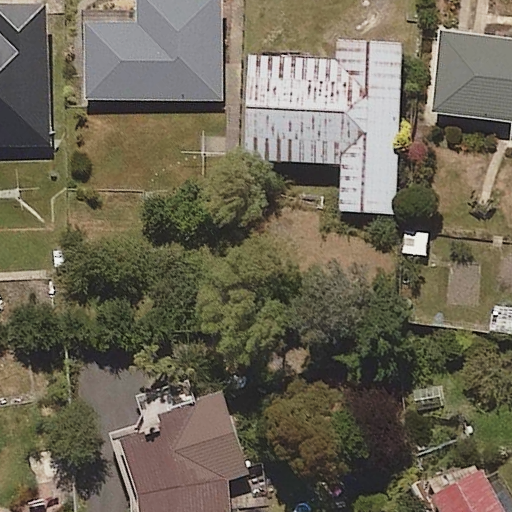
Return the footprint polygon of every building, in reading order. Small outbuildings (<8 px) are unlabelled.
[(230,0),(146,0),(146,24),(94,23),(93,99),(230,101),(230,0)] [(58,10),(4,10),(4,28),(0,28),(0,149),(59,149),(58,10)] [(511,41),(452,34),(442,117),(511,125),(511,41)] [(350,65),(262,58),(255,162),(348,168),(344,213),(400,217),(413,50),(351,46),(350,65)] [(511,338),(511,308),(497,308),(495,338),(511,338)] [(173,436),(135,449),(151,498),(152,511),(236,511),(235,484),(266,474),(237,391),(166,416),(173,436)] [(511,511),(494,474),(443,498),(449,511),(511,511)]
